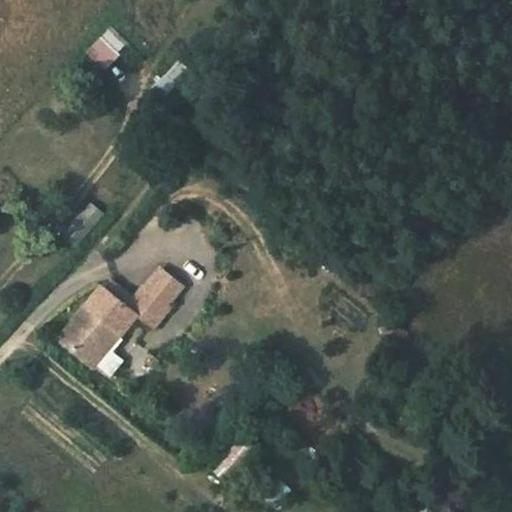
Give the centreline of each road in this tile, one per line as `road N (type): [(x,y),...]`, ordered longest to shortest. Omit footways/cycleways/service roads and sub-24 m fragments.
road 1 (track): [(84,260),(189,147),(337,252),(372,259),(409,255),(511,183)]
road 2 (track): [(14,338),(204,488)]
road 3 (track): [(0,283),(133,130)]
road 4 (residential): [(0,354),(84,260)]
